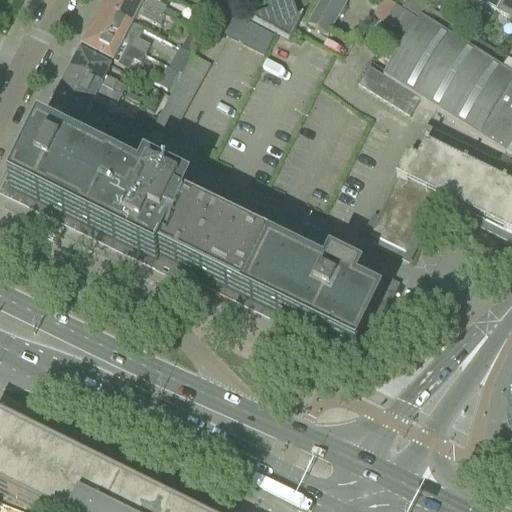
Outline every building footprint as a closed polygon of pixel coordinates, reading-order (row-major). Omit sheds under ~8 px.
[(124,0),(107,0),(101,12),(133,28),(137,19),(159,30),(164,20),(124,0)] [(124,0),(164,20),(174,26),(178,18),(146,1),(146,0),(124,0)] [(270,13),(249,20),(290,40),(304,16),(298,18),(292,0),(269,8),(270,13)] [(323,0),(308,26),(329,38),(351,1),(349,0),(323,0)] [(471,0),(487,9),(494,12),(495,13),(501,0),(471,0)] [(511,21),(511,0),(501,0),(495,13),(511,22),(511,21)] [(202,3),(196,14),(207,20),(213,9),(202,3)] [(387,4),(375,22),(405,40),(416,22),(387,4)] [(101,12),(91,31),(142,57),(145,58),(149,50),(146,48),(138,44),(142,35),(132,29),(133,28),(101,12)] [(419,104),(506,157),(511,147),(511,79),(501,73),(479,59),(471,54),(460,47),(457,45),(448,39),(419,22),(382,81),(419,104)] [(222,41),(268,52),(272,34),(226,23),(222,41)] [(470,30),(460,47),(471,54),(482,37),(470,30)] [(142,57),(91,31),(82,50),(99,59),(129,74),(134,64),(140,67),(145,58),(142,57)] [(187,41),(181,53),(192,58),(198,46),(187,41)] [(486,48),(479,59),(501,73),(507,63),(508,61),(486,48)] [(180,54),(175,65),(186,71),(192,60),(191,59),(192,58),(181,53),(180,54)] [(79,54),(70,73),(120,99),(125,90),(105,81),(110,70),(97,63),(79,54)] [(155,130),(173,140),(209,69),(192,60),(186,71),(155,130)] [(511,66),(507,63),(501,73),(511,79),(511,66)] [(419,104),(382,81),(368,72),(357,90),(408,121),(419,104)] [(70,73),(60,92),(91,108),(96,99),(115,109),(120,99),(70,73)] [(161,80),(157,88),(166,93),(171,86),(161,80)] [(60,92),(51,111),(101,137),(102,136),(106,128),(86,118),(91,108),(60,92)] [(101,137),(51,111),(41,130),(72,146),(77,136),(97,146),(101,137)] [(138,116),(134,124),(146,130),(150,122),(138,116)] [(106,128),(102,136),(120,145),(124,137),(106,128)] [(511,174),(502,170),(424,131),(409,162),(407,161),(396,183),(398,184),(370,241),(404,257),(432,200),(476,222),(511,239),(511,174)] [(37,139),(9,196),(128,254),(155,268),(158,261),(166,266),(189,277),(220,292),(289,326),(355,358),(386,293),(330,266),(331,264),(189,194),(189,196),(161,183),(175,156),(159,148),(140,187),(56,147),(39,138),(39,137),(38,137),(37,137),(37,139)] [(0,496),(32,511),(185,511),(173,506),(0,420),(0,496)]
